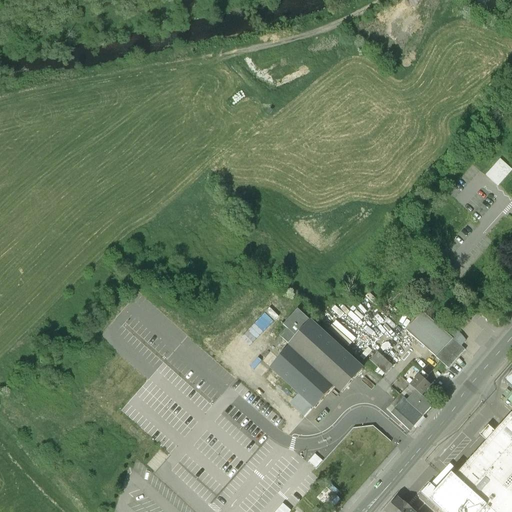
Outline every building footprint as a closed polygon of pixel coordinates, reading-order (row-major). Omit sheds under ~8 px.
[(488,175),(500,186),(511,172),(511,166),(502,158),(488,175)] [(290,347),(312,324),(299,312),(284,328),(286,330),(278,337),(290,347)] [(406,331),(449,369),(465,350),(423,313),(406,331)] [(341,393),(362,370),(312,324),(290,347),(333,387),(341,393)] [(314,409),(333,387),(290,347),(270,369),(298,394),(312,407),(314,409)] [(384,374),(385,376),(391,369),(376,354),(370,361),(378,369),(384,374)] [(381,377),(384,374),(378,369),(375,372),(381,377)] [(419,376),(410,387),(421,397),(422,396),(430,386),(424,381),(428,377),(423,372),(419,376)] [(424,381),(430,386),(431,388),(436,383),(428,376),(428,377),(424,381)] [(433,406),(422,396),(421,397),(410,387),(407,389),(413,395),(407,402),(404,399),(391,414),(410,432),(433,406)] [(289,405),(303,418),(312,407),(298,394),(289,405)] [(511,511),(511,414),(496,433),(488,426),(480,435),(487,442),(456,477),(455,478),(493,511),(511,511)] [(493,511),(455,478),(456,477),(452,474),(438,491),(430,484),(421,494),(441,511),(493,511)] [(386,511),(413,511),(411,510),(405,504),(404,504),(398,499),(386,511)]
